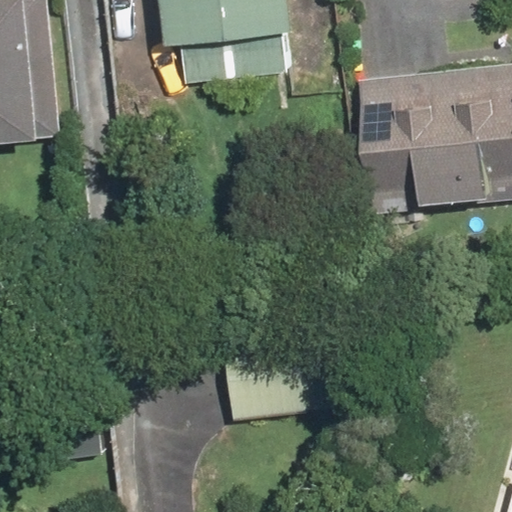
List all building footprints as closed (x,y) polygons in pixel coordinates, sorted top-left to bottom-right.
[(0,0),(0,137),(61,132),(48,0),(0,0)] [(290,79),(289,0),(154,0),(158,43),(181,43),(181,81),(290,79)] [(511,61),(348,74),(359,212),(511,199),(511,61)] [(225,342),(234,416),(333,404),(325,330),(225,342)] [(506,511),(511,511),(511,435),(496,502),(508,505),(506,511)]
